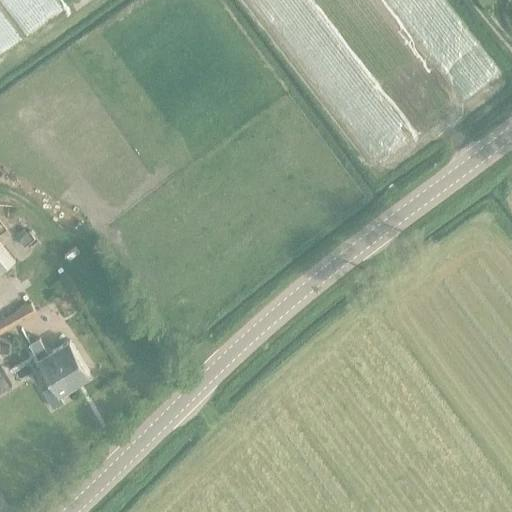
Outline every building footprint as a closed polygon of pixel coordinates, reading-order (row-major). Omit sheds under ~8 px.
[(20,237),(25,244),(35,235),(30,228),(20,237)] [(0,267),(16,257),(0,236),(0,267)] [(0,319),(0,331),(36,311),(31,302),(0,319)] [(43,389),(54,406),(65,399),(61,392),(91,374),(70,339),(49,352),(39,336),(29,342),(53,383),(43,389)] [(0,391),(11,384),(0,365),(0,391)]
